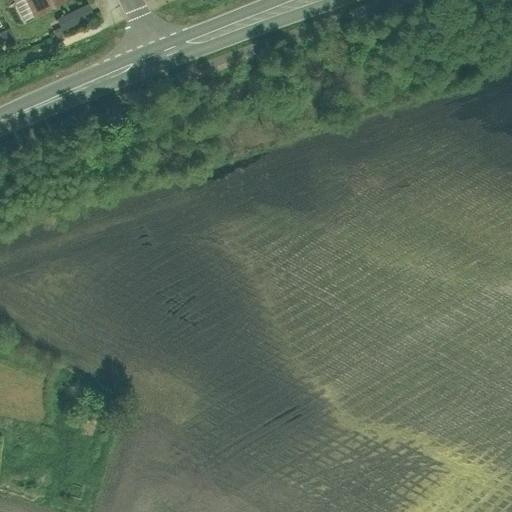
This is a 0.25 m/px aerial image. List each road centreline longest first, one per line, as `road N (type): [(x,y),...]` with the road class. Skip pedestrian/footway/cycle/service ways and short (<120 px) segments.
road 1 (secondary): [(157,55),(0,122)]
road 2 (secondary): [(308,0),(157,55)]
